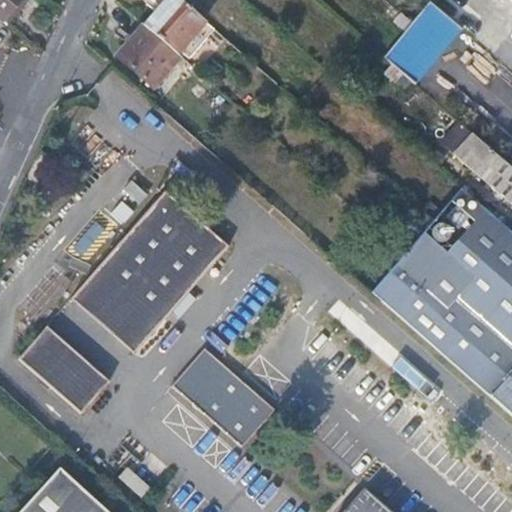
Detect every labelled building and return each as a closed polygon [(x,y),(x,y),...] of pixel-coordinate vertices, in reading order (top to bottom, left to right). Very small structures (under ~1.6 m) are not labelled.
[(0,0),(0,24),(0,25),(21,0),(0,0)] [(221,36),(179,0),(152,0),(162,8),(146,26),(184,59),(194,68),(221,36)] [(191,0),(210,15),(223,0),(191,0)] [(384,53),(415,82),(464,30),(433,1),(384,53)] [(184,59),(146,26),(118,57),(155,90),(184,59)] [(229,44),(244,56),(252,46),(235,32),(227,41),(229,44)] [(511,204),(511,169),(471,134),(453,155),(511,204)] [(36,150),(24,177),(33,181),(45,154),(36,150)] [(511,231),(462,188),(451,203),(474,222),(448,253),(424,234),(407,255),(511,346),(511,231)] [(164,193),(156,202),(218,255),(226,247),(164,193)] [(156,202),(87,279),(149,334),(218,255),(156,202)] [(373,296),(511,416),(511,346),(407,255),(373,296)] [(149,334),(87,279),(71,297),(133,352),(149,334)] [(361,338),(369,329),(346,308),(338,316),(361,338)] [(44,328),(23,352),(85,408),(106,384),(44,328)] [(187,368),(255,429),(273,408),(205,348),(187,368)] [(85,408),(23,352),(18,357),(81,413),(85,408)] [(240,447),(255,429),(187,368),(171,386),(240,447)] [(142,498),(152,487),(129,466),(118,477),(142,498)] [(106,511),(62,471),(23,511),(106,511)] [(390,511),(363,487),(340,511),(390,511)]
